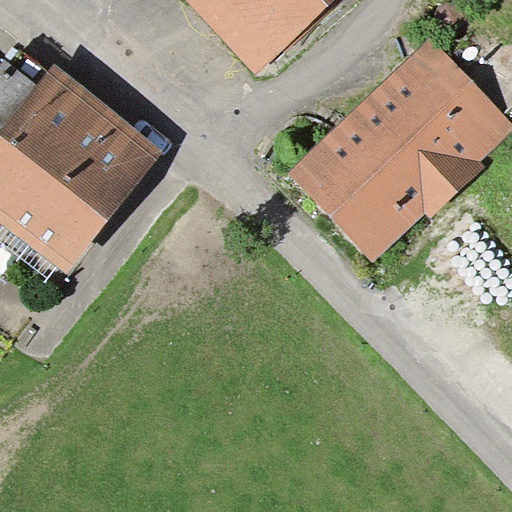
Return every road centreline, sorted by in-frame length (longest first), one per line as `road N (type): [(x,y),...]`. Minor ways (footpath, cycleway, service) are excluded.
road 1 (unclassified): [(511,459),(223,148),(14,0)]
road 2 (track): [(223,148),(384,0)]
